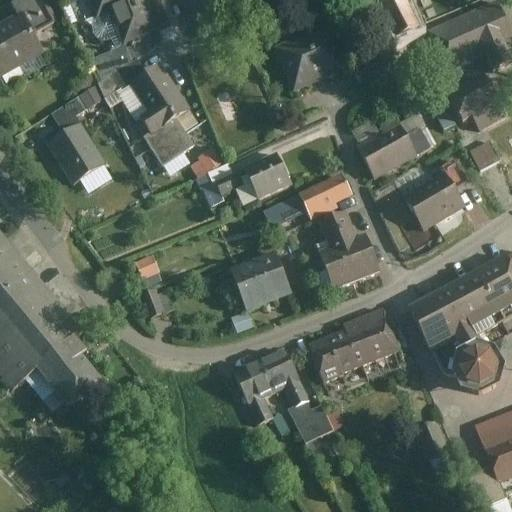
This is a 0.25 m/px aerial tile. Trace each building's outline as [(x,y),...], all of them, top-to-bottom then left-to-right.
[(32,0),(18,8),(24,18),(38,40),(61,27),(45,0),(32,0)] [(151,0),(88,0),(98,26),(115,20),(126,52),(165,38),(151,0)] [(511,47),(511,25),(500,2),(424,40),(445,79),(487,58),(494,72),(511,63),(511,62),(506,51),(511,47)] [(417,31),(404,4),(379,15),(392,43),(417,31)] [(24,18),(0,31),(0,76),(5,86),(48,59),(38,40),(24,18)] [(281,55),(300,99),(357,75),(338,31),(281,55)] [(166,72),(139,92),(156,117),(145,125),(156,140),(149,144),(169,173),(200,152),(184,128),(198,118),(166,72)] [(492,112),(478,88),(446,105),(460,130),(492,112)] [(70,140),(87,129),(83,122),(109,106),(100,92),(57,119),(70,140)] [(114,170),(87,129),(70,140),(52,152),(79,193),(114,170)] [(407,134),(363,156),(380,189),(424,166),(407,134)] [(234,180),(232,181),(223,156),(195,166),(209,205),(239,194),(234,180)] [(285,162),(253,176),(267,207),(299,193),(285,162)] [(451,181),(412,203),(431,238),(472,218),(464,203),(451,181)] [(352,183),(308,202),(317,224),(362,205),(352,183)] [(283,209),(290,223),(305,215),(298,201),(283,209)] [(327,260),(343,299),(389,280),(373,241),(363,217),(328,231),(338,256),(327,260)] [(0,340),(55,295),(2,231),(0,232),(0,340)] [(241,274),(256,318),(301,302),(284,260),(241,274)] [(511,264),(510,261),(411,311),(434,357),(459,344),(465,355),(485,345),(480,335),(511,318),(511,264)] [(55,295),(0,340),(0,374),(19,398),(46,375),(79,414),(113,386),(94,363),(105,353),(55,295)] [(162,295),(148,299),(156,324),(170,320),(162,295)] [(248,314),(232,320),(238,335),(254,328),(248,314)] [(389,317),(317,348),(335,390),(407,359),(389,317)] [(469,395),(488,401),(507,391),(511,375),(511,371),(502,356),(485,349),(464,360),(459,381),(469,395)] [(295,352),(266,365),(282,400),(291,397),(298,414),(295,415),(310,450),(329,442),(305,389),(310,387),(295,352)] [(282,400),(266,365),(239,377),(265,434),(279,427),(270,406),(282,400)] [(511,445),(493,453),(508,490),(511,488),(511,445)]
